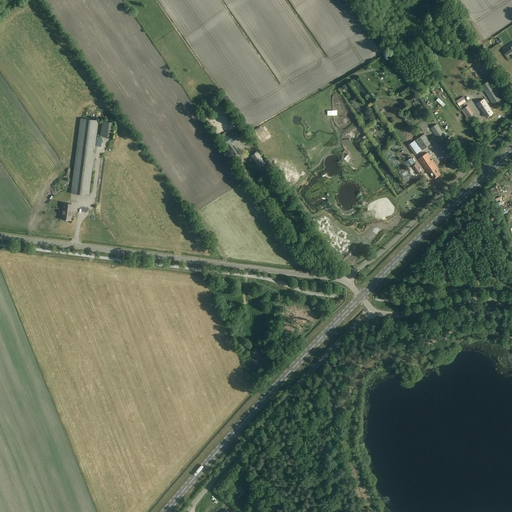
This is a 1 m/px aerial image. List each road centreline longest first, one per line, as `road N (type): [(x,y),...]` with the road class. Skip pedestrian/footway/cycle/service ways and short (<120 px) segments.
road 1 (primary): [(165,511),(360,296)]
road 2 (tertiary): [(0,236),(273,270)]
road 3 (unclassified): [(186,511),(339,341),(375,312)]
road 4 (unclassified): [(346,280),(511,128)]
road 5 (primary): [(360,296),(511,150)]
road 6 (tertiary): [(511,300),(375,312)]
